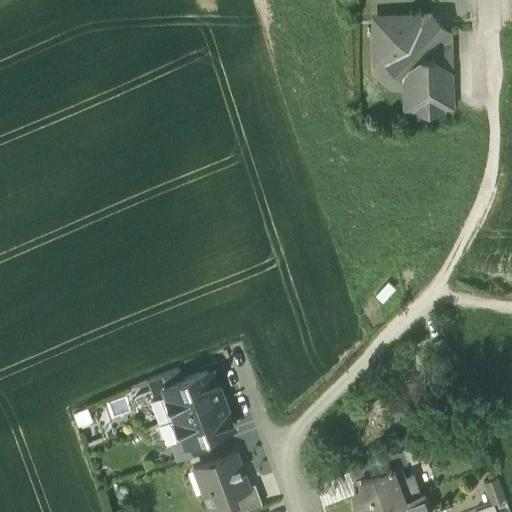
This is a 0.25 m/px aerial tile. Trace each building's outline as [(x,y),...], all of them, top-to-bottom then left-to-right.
[(428,13),(409,14),(409,20),(374,21),(376,63),(387,62),(403,78),(404,108),(416,108),(420,104),(428,112),(436,103),(440,107),(452,107),(449,33),(428,13)] [(396,277),(377,295),(383,301),(402,284),(396,277)] [(443,338),(430,343),(439,366),(452,361),(443,338)] [(177,368),(148,379),(154,397),(165,393),(163,386),(181,379),(177,368)] [(181,379),(163,386),(165,393),(173,415),(222,397),(211,368),(181,379)] [(435,373),(388,391),(398,417),(445,400),(435,373)] [(222,397),(173,415),(182,438),(184,444),(203,437),(233,426),(222,397)] [(203,437),(184,444),(182,438),(171,442),(177,459),(207,448),(203,437)] [(400,448),(376,457),(381,471),(392,467),(399,464),(405,462),(400,448)] [(234,452),(195,466),(210,509),(231,501),(236,500),(233,492),(247,487),(246,486),(234,452)] [(376,457),(348,468),(352,479),(359,477),(359,475),(373,474),(381,471),(376,457)] [(399,464),(392,467),(396,479),(404,477),(399,464)] [(381,471),(373,474),(359,475),(359,477),(360,486),(353,490),(354,511),(371,511),(371,509),(383,505),(399,498),(393,482),(397,480),(396,479),(392,467),(381,471)] [(348,468),(314,481),(322,501),(353,490),(360,486),(359,477),(352,479),(348,468)] [(404,477),(396,479),(397,480),(393,482),(399,498),(419,491),(419,490),(418,490),(413,474),(413,473),(404,477)] [(247,487),(233,492),(236,500),(231,501),(234,511),(236,511),(261,503),(254,483),(246,486),(247,487)] [(399,498),(383,505),(385,511),(428,511),(421,491),(419,491),(399,498)]
